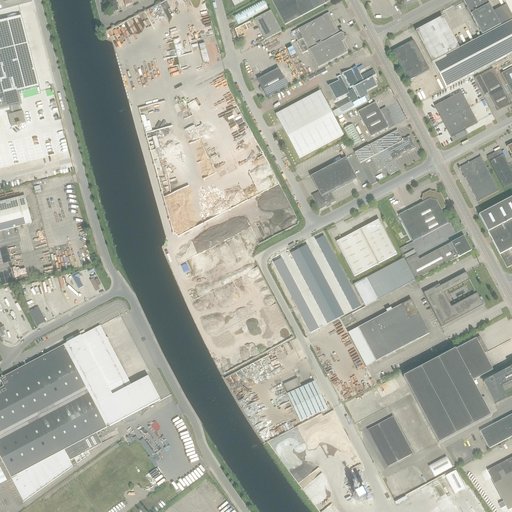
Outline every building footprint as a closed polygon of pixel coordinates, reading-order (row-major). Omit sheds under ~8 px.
[(113,0),(107,2),(110,12),(118,10),(115,0),(113,0)] [(182,0),(188,10),(193,7),(189,0),(182,0)] [(238,25),(268,9),(263,0),(261,0),(233,15),(238,25)] [(271,0),(285,25),(330,1),(330,0),(271,0)] [(442,17),(415,31),(432,63),(445,88),(511,53),(511,0),(502,0),(511,17),(511,20),(501,26),(500,25),(494,13),(489,4),(488,2),(486,0),(464,0),(470,12),(471,14),(476,23),(482,34),(483,36),(459,49),(442,17)] [(270,11),(254,20),(265,40),(281,32),(270,11)] [(346,35),(341,33),(338,35),(327,14),(292,32),(293,36),(294,35),(298,41),(296,42),(302,54),(308,50),(318,68),(347,53),(342,42),(344,41),(346,35)] [(22,17),(0,22),(0,109),(10,107),(12,115),(9,115),(8,115),(11,127),(12,127),(25,124),(26,124),(23,112),(19,113),(18,105),(21,105),(18,92),(31,89),(39,87),(22,17)] [(392,52),(407,82),(429,70),(413,40),(392,52)] [(199,45),(203,63),(206,64),(207,62),(209,62),(205,44),(199,45)] [(293,56),(298,53),(294,47),(289,50),(293,56)] [(179,63),(180,74),(188,73),(188,69),(186,69),(185,66),(182,66),(182,63),(179,63)] [(503,71),(511,67),(510,63),(502,68),(503,71)] [(349,89),(354,87),(360,99),(364,97),(368,95),(367,92),(377,86),(373,77),(376,75),(373,70),(361,76),(359,72),(356,67),(351,69),(341,74),(349,89)] [(511,68),(501,74),(511,94),(511,68)] [(257,80),(267,98),(288,86),(278,69),(257,80)] [(511,103),(497,78),(493,70),(475,79),(483,95),(488,93),(497,110),(511,103)] [(328,86),(336,100),(349,93),(340,76),(337,77),(339,81),(328,86)] [(149,82),(149,87),(136,87),(137,96),(141,96),(141,93),(153,92),(153,82),(149,82)] [(320,91),(275,115),(299,159),(343,135),(320,91)] [(451,137),(477,123),(461,92),(434,106),(451,137)] [(360,99),(351,104),(353,108),(367,101),(364,97),(360,99)] [(351,104),(348,98),(335,105),(337,109),(333,112),(336,118),(353,108),(351,104)] [(388,129),(395,126),(385,107),(379,111),(375,103),(357,112),(370,137),(388,128),(388,129)] [(343,129),(352,147),(362,142),(353,124),(343,129)] [(383,138),(354,153),(360,164),(370,158),(377,172),(382,169),(383,171),(386,170),(389,176),(400,170),(395,160),(401,157),(400,154),(410,150),(410,151),(415,148),(412,142),(413,141),(409,135),(402,139),(397,131),(383,138)] [(511,171),(501,150),(487,157),(503,188),(511,183),(511,171)] [(480,201),(499,191),(482,159),(481,156),(462,166),(468,177),(465,179),(477,203),(480,201)] [(311,196),(319,210),(335,202),(331,193),(357,179),(346,158),(310,177),(318,192),(311,196)] [(423,202),(407,210),(398,215),(412,242),(421,237),(448,223),(441,210),(445,208),(444,207),(445,205),(446,204),(440,193),(439,194),(431,191),(430,190),(422,195),(423,196),(422,198),(421,199),(423,202)] [(507,268),(510,267),(511,265),(511,256),(509,250),(511,248),(511,197),(478,215),(507,268)] [(0,231),(33,222),(26,198),(0,204),(0,231)] [(354,277),(397,254),(379,220),(336,242),(354,277)] [(471,251),(464,236),(419,260),(416,254),(405,260),(416,280),(471,251)] [(324,237),(316,241),(318,245),(326,241),(324,237)] [(326,241),(318,245),(321,250),(329,246),(326,241)] [(307,246),(299,250),(304,259),(311,255),(307,246)] [(329,246),(321,250),(323,254),(331,250),(329,246)] [(299,250),(291,254),(296,263),(304,259),(299,250)] [(331,250),(323,254),(325,259),(333,255),(331,250)] [(311,255),(304,259),(306,263),(314,259),(311,255)] [(333,255),(325,259),(328,263),(336,259),(333,255)] [(276,267),(284,263),(282,258),(273,263),(276,267)] [(404,258),(366,278),(353,284),(365,306),(378,300),(415,280),(404,258)] [(304,259),(296,263),(298,267),(306,263),(304,259)] [(314,259),(306,263),(308,268),(316,264),(314,259)] [(336,259),(328,263),(330,268),(338,264),(336,259)] [(278,272),(286,267),(284,263),(276,267),(278,272)] [(306,263),(298,267),(300,272),(308,268),(306,263)] [(316,264),(308,268),(311,272),(318,268),(316,264)] [(338,264),(330,268),(333,272),(340,268),(338,264)] [(286,267),(278,272),(280,276),(289,272),(286,267)] [(308,268),(300,272),(303,276),(311,272),(308,268)] [(318,268),(311,272),(313,277),(321,273),(318,268)] [(340,268),(333,272),(336,278),(344,274),(340,268)] [(280,276),(283,281),(291,276),(289,272),(280,276)] [(311,272),(303,276),(305,281),(313,277),(311,272)] [(321,273),(313,277),(315,281),(323,277),(321,273)] [(423,293),(441,327),(483,305),(474,287),(473,287),(477,293),(451,307),(444,293),(470,280),(466,273),(435,289),(435,287),(434,287),(428,291),(423,293)] [(344,274),(336,278),(338,283),(346,279),(344,274)] [(293,281),(291,276),(283,281),(285,285),(293,281)] [(313,277),(305,281),(308,285),(315,281),(313,277)] [(323,277),(315,281),(319,288),(326,283),(323,277)] [(346,279),(338,283),(341,287),(348,283),(346,279)] [(288,290),(296,285),(293,281),(285,285),(288,290)] [(315,281),(308,285),(311,292),(319,288),(315,281)] [(326,283),(319,288),(321,292),(329,288),(326,283)] [(348,283),(341,287),(343,292),(351,288),(348,283)] [(296,285),(288,290),(290,294),(298,290),(296,285)] [(319,288),(311,292),(313,296),(321,292),(319,288)] [(329,288),(321,292),(323,296),(331,292),(329,288)] [(351,288),(343,292),(345,296),(353,292),(351,288)] [(302,297),(298,290),(290,294),(294,302),(302,297)] [(321,292),(313,296),(316,301),(323,296),(321,292)] [(331,292),(323,296),(326,301),(334,297),(331,292)] [(353,292),(345,296),(348,301),(356,297),(353,292)] [(323,296),(316,301),(318,305),(326,301),(323,296)] [(296,306),(305,302),(302,297),(294,302),(296,306)] [(334,297),(326,301),(328,304),(328,305),(336,301),(335,300),(334,297)] [(356,297),(348,301),(350,305),(358,301),(356,297)] [(348,333),(366,366),(430,333),(412,299),(348,333)] [(326,301),(318,305),(320,308),(320,310),(328,305),(328,304),(326,301)] [(336,301),(328,305),(330,310),(338,306),(336,301)] [(358,301),(350,305),(352,310),(360,306),(358,301)] [(299,311),(307,306),(305,302),(296,306),(299,311)] [(328,305),(320,310),(323,314),(330,310),(328,305)] [(301,315),(309,311),(307,306),(299,311),(301,315)] [(338,306),(330,310),(333,314),(341,310),(338,306)] [(330,310),(323,314),(325,319),(333,314),(330,310)] [(341,310),(333,314),(335,319),(343,315),(341,310)] [(301,315),(303,320),(312,315),(309,311),(301,315)] [(333,314),(325,319),(327,323),(335,319),(333,314)] [(312,315),(303,320),(306,324),(314,320),(312,315)] [(306,324),(308,329),(316,324),(314,320),(306,324)] [(319,329),(316,324),(308,329),(311,333),(319,329)] [(107,428),(160,400),(148,377),(131,385),(100,326),(64,345),(107,428)] [(73,336),(71,333),(65,337),(67,342),(85,333),(83,330),(73,336)] [(476,339),(403,377),(438,444),(456,434),(490,416),(472,381),(493,370),(492,370),(475,339),(476,339)] [(0,380),(3,387),(0,388),(0,470),(5,468),(11,478),(24,502),(73,467),(69,462),(74,459),(77,464),(90,454),(88,451),(97,447),(92,436),(107,428),(64,345),(21,368),(0,378),(0,380)] [(511,366),(483,382),(495,404),(507,398),(501,387),(511,381),(511,366)] [(287,394),(302,388),(297,378),(283,385),(287,394)] [(287,394),(300,422),(327,409),(314,382),(302,388),(287,394)] [(489,449),(511,436),(511,414),(480,431),(489,449)] [(410,455),(408,450),(395,457),(397,462),(410,455)] [(428,466),(433,476),(451,467),(445,457),(435,462),(433,457),(426,460),(429,466),(428,466)] [(511,457),(487,471),(508,511),(511,509),(511,457)] [(0,484),(3,483),(11,478),(5,468),(0,470),(0,484)] [(456,471),(445,476),(455,494),(465,488),(456,471)] [(357,485),(352,487),(355,493),(354,494),(358,501),(365,497),(367,501),(371,498),(364,485),(359,487),(357,485)]
